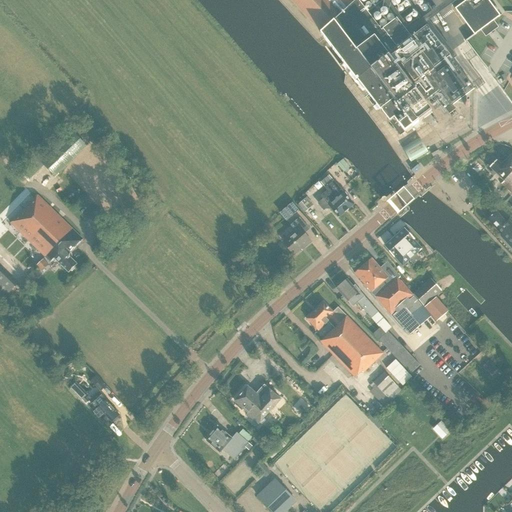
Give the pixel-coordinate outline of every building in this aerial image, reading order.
[(452,106),(475,88),(427,28),(436,22),(433,18),(457,0),(466,0),(455,9),(474,35),(484,28),(488,33),(493,30),(488,24),(500,16),(488,0),(447,0),(430,13),(428,11),(426,13),(415,0),(405,0),(411,7),(401,14),(387,0),(291,0),(321,32),(403,140),(425,123),(422,119),(431,112),(424,102),(428,99),(432,105),(438,100),(449,114),(455,109),(452,106)] [(87,146),(73,132),(41,163),(55,177),(87,146)] [(511,154),(501,165),(496,160),(489,167),(504,181),(501,183),(511,193),(511,154)] [(421,170),(417,166),(411,171),(414,174),(415,175),(421,170)] [(329,176),(320,183),(345,212),(354,204),(333,180),(333,181),(329,176)] [(339,217),(345,212),(320,183),(327,190),(320,196),(323,199),(318,204),(324,210),(329,206),(339,217)] [(54,259),(69,273),(77,264),(68,255),(83,240),(37,195),(4,229),(11,236),(18,230),(37,249),(34,252),(39,257),(42,254),(51,262),(54,259)] [(306,197),(298,204),(305,212),(313,205),(306,197)] [(299,210),(292,202),(279,213),(286,221),(299,210)] [(495,212),(487,219),(494,227),(494,229),(497,232),(499,232),(502,236),(502,238),(511,248),(511,223),(509,221),(507,223),(495,212)] [(109,219),(103,213),(94,222),(100,228),(109,219)] [(304,246),(304,247),(310,242),(304,234),(309,229),(299,217),(290,225),(296,231),(283,242),(294,255),(304,246)] [(395,238),(416,262),(419,259),(415,254),(421,249),(411,238),(412,235),(408,231),(405,231),(404,230),(395,238)] [(413,265),(416,262),(395,238),(385,246),(402,265),(409,260),(413,265)] [(435,297),(429,303),(425,306),(415,293),(413,295),(400,281),(402,279),(388,263),(381,269),(371,258),(355,273),(403,328),(403,327),(410,334),(430,316),(435,322),(448,311),(435,297)] [(48,265),(43,260),(37,266),(42,271),(48,265)] [(15,285),(0,270),(0,298),(1,299),(15,285)] [(367,327),(379,340),(388,332),(388,331),(391,328),(359,291),(360,291),(355,285),(353,287),(347,280),(337,289),(351,306),(356,301),(357,302),(354,304),(358,309),(361,306),(373,321),(367,327)] [(431,280),(419,290),(429,303),(435,297),(441,291),(431,280)] [(425,306),(429,303),(419,290),(415,293),(425,306)] [(320,342),(347,316),(338,307),(333,312),(323,302),(306,319),(318,331),(330,319),(336,326),(320,342)] [(383,354),(347,316),(320,342),(355,378),(362,371),(363,373),(383,354)] [(388,332),(379,340),(410,373),(419,365),(388,332)] [(439,343),(442,339),(434,334),(431,338),(439,343)] [(384,372),(375,381),(366,389),(384,407),(391,401),(390,401),(401,390),(398,387),(384,372)] [(106,386),(97,375),(91,381),(100,391),(106,386)] [(80,383),(83,389),(89,386),(85,380),(80,383)] [(73,388),(83,398),(88,394),(80,386),(78,384),(73,388)] [(247,387),(235,401),(248,413),(247,414),(258,425),(281,399),(264,384),(255,394),(247,387)] [(301,389),(294,398),(298,401),(305,392),(301,389)] [(111,422),(119,415),(99,392),(89,400),(95,406),(96,405),(111,422)] [(332,408),(282,458),(326,501),(340,487),(347,491),(378,460),(381,455),(375,453),(379,449),(381,451),(385,453),(396,441),(382,428),(377,439),(361,431),(370,423),(372,418),(367,413),(375,417),(353,395),(349,393),(347,396),(348,396),(353,402),(348,407),(358,416),(342,408),(343,406),(338,403),(335,409),(332,408)] [(448,431),(441,423),(434,429),(442,437),(448,431)] [(232,438),(217,426),(205,440),(220,452),(223,448),(235,458),(249,441),(237,432),(232,438)] [(284,511),(296,501),(289,494),(275,480),(258,497),(272,511),(284,511)]
